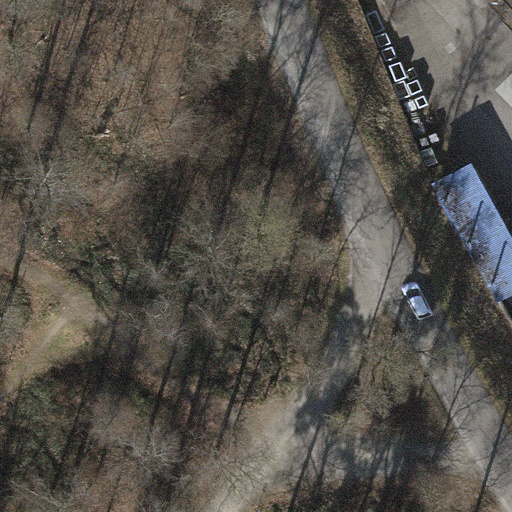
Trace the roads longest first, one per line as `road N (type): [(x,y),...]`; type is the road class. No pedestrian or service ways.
road 1 (residential): [(279,0),(389,260),(511,470)]
road 2 (track): [(218,511),(288,451),(389,260)]
road 3 (track): [(288,451),(500,454)]
